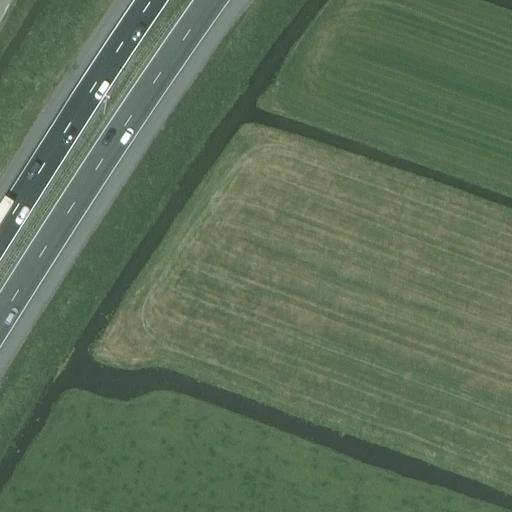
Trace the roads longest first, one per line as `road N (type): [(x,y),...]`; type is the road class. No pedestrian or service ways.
road 1 (motorway): [(0,319),(211,0)]
road 2 (motorway): [(153,0),(0,233)]
